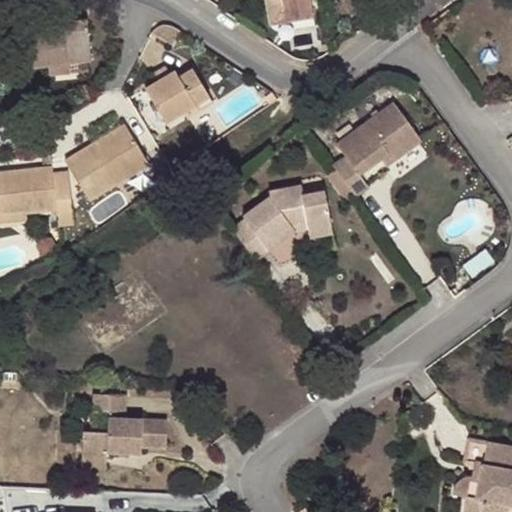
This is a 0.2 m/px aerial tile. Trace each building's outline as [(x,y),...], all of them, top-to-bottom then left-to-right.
[(273,0),(275,10),(304,7),(303,0),(273,0)] [(193,35),(172,23),(159,27),(152,40),(182,54),(193,35)] [(90,27),(65,28),(65,35),(47,36),(22,38),(25,70),(49,69),(93,66),(90,27)] [(65,35),(65,28),(47,29),(47,36),(65,35)] [(93,66),(49,69),(50,79),(94,76),(93,66)] [(170,125),(209,96),(189,69),(177,77),(173,72),(169,76),(158,85),(157,86),(146,94),(156,109),(157,108),(170,125)] [(152,79),(158,85),(169,76),(164,69),(152,79)] [(277,94),(284,89),(277,81),(270,86),(277,94)] [(147,114),(156,109),(146,94),(137,100),(147,114)] [(213,102),(209,96),(170,125),(174,131),(213,102)] [(389,169),(417,148),(389,109),(331,153),(340,164),(329,173),(352,204),(365,195),(356,182),(377,166),(383,161),(389,169)] [(146,159),(118,121),(62,163),(90,200),(146,159)] [(382,174),(389,169),(383,161),(377,166),(382,174)] [(54,212),(50,180),(48,172),(0,177),(0,218),(24,216),(54,212)] [(54,212),(56,230),(72,229),(64,177),(50,180),(54,212)] [(240,224),(242,227),(266,258),(292,240),(289,234),(294,231),(303,229),(304,237),(305,247),(330,242),(322,199),(300,203),(297,193),(266,199),(266,205),(240,224)] [(0,228),(25,226),(24,216),(0,218),(0,228)] [(242,227),(229,236),(253,267),(266,258),(242,227)] [(289,234),(292,240),(293,240),(304,237),(303,229),(294,231),(289,234)] [(330,242),(305,247),(308,261),(332,257),(330,242)] [(130,458),(141,459),(168,459),(169,432),(126,431),(125,408),(94,407),(93,424),(108,425),(107,444),(92,443),(83,443),(82,470),(106,472),(107,464),(128,466),(130,458)] [(108,425),(93,424),(92,443),(107,444),(108,425)] [(466,468),(472,445),(465,446),(461,466),(466,468)] [(503,463),(499,450),(473,445),(472,445),(466,468),(471,469),(473,469),(503,463)] [(511,453),(499,450),(503,463),(511,460),(511,453)] [(140,466),(141,459),(130,458),(128,466),(140,466)] [(511,460),(503,463),(473,469),(482,471),(479,482),(470,479),(464,480),(458,483),(455,488),(453,498),(467,502),(464,511),(510,511),(511,511),(511,502),(511,501),(511,460)] [(482,471),(473,469),(471,469),(473,470),(470,479),(479,482),(482,471)] [(106,472),(82,470),(81,480),(106,480),(106,472)]
